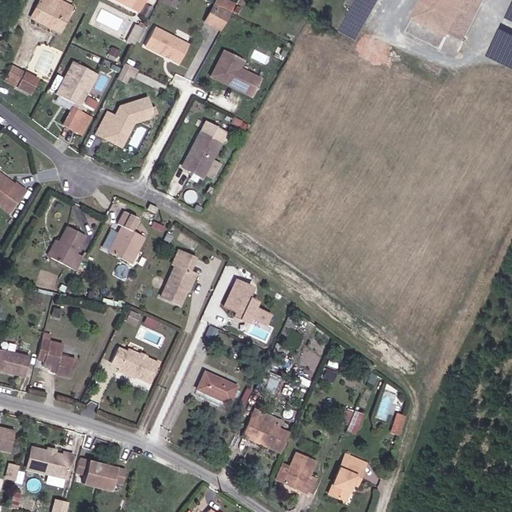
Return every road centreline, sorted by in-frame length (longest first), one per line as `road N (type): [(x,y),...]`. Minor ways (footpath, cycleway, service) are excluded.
road 1 (track): [(85,177),(109,176),(220,239),(404,381),(416,412),(382,511)]
road 2 (residential): [(0,399),(145,442),(266,511)]
